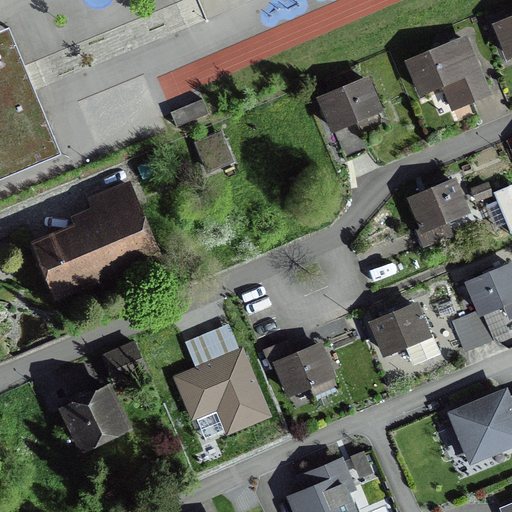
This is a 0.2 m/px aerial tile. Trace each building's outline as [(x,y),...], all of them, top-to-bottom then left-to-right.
[(511,53),(511,12),(492,22),(506,56),(511,53)] [(0,179),(62,154),(35,89),(25,65),(9,28),(0,31),(0,179)] [(465,34),(404,59),(418,91),(443,80),(453,105),(489,90),(465,34)] [(378,109),(364,75),(316,95),(331,129),(378,109)] [(209,112),(203,99),(171,112),(177,125),(209,112)] [(218,132),(192,143),(205,172),(231,161),(218,132)] [(469,209),(454,175),(406,196),(421,230),(469,209)] [(29,243),(50,294),(113,268),(117,276),(160,258),(129,184),(89,200),(96,216),(29,243)] [(511,300),(511,260),(465,280),(479,312),(480,314),(483,313),(511,300)] [(430,334),(415,300),(368,320),(382,354),(430,334)] [(479,312),(467,317),(479,345),(494,339),(483,313),(480,314),(479,312)] [(467,317),(452,323),(463,351),(479,345),(467,317)] [(147,372),(134,343),(104,357),(117,385),(147,372)] [(336,378),(321,344),(274,364),(289,398),(336,378)] [(231,430),(267,414),(239,352),(227,357),(178,379),(194,414),(219,403),(231,430)] [(106,384),(57,408),(78,450),(127,425),(106,384)] [(475,458),(511,444),(511,400),(510,394),(458,414),(475,458)] [(283,496),(289,511),(355,511),(341,478),(351,474),(343,455),(297,475),(302,488),(283,496)]
